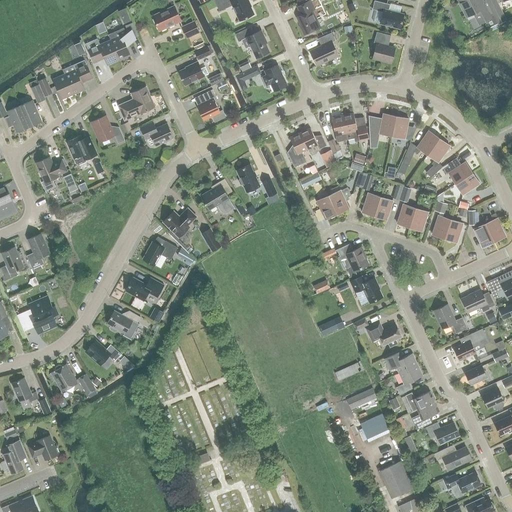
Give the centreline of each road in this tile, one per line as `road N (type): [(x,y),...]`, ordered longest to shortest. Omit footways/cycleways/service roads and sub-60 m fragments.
road 1 (unclassified): [(196,150),(158,187),(82,324),(60,345),(0,367)]
road 2 (residential): [(511,505),(402,299)]
road 3 (residential): [(9,158),(154,59)]
road 4 (unclassified): [(313,97),(196,150)]
